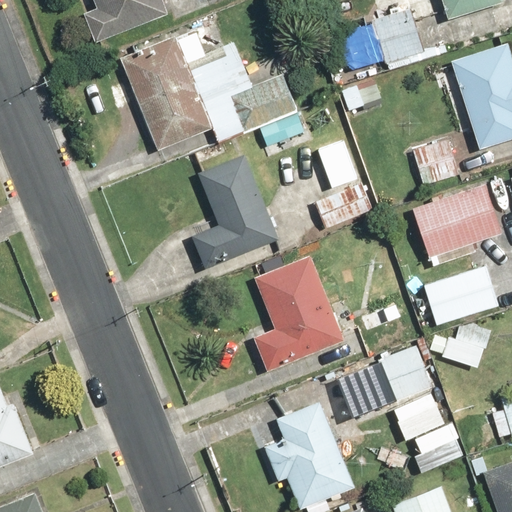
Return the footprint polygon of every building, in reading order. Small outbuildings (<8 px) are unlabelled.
[(172,15),(166,0),(100,0),(103,8),(90,13),(100,42),(172,15)] [(449,0),(455,17),(508,0),(449,0)] [(417,8),(378,22),(395,70),(434,56),(417,8)] [(182,36),(127,59),(164,149),(218,127),(224,143),(304,110),(289,74),(258,86),(240,43),(193,63),(182,36)] [(511,44),(458,61),(486,150),(511,141),(511,44)] [(387,114),(360,125),(374,160),(401,149),(387,114)] [(452,136),(416,152),(431,188),(468,172),(452,136)] [(287,240),(251,154),(202,173),(224,225),(196,236),(211,272),(287,240)] [(492,180),(419,205),(437,256),(509,231),(492,180)] [(368,181),(316,203),(327,229),(379,207),(368,181)] [(351,338),(316,255),(261,278),(282,328),(259,338),(273,370),(351,338)] [(494,266),(428,286),(439,325),(505,305),(494,266)] [(420,330),(407,299),(363,318),(377,349),(420,330)] [(483,366),(489,347),(494,328),(465,320),(460,338),(439,331),(434,350),(483,366)] [(425,344),(381,360),(397,403),(441,386),(425,344)] [(3,379),(0,380),(0,469),(43,453),(23,403),(14,406),(3,379)] [(505,437),(511,434),(511,391),(505,393),(509,409),(498,412),(505,437)] [(362,486),(325,400),(282,418),(291,439),(270,447),(284,481),(293,478),(306,509),(362,486)] [(511,511),(511,455),(485,464),(499,511),(511,511)] [(459,511),(449,485),(398,503),(400,511),(459,511)] [(49,511),(42,492),(0,509),(0,511),(49,511)]
